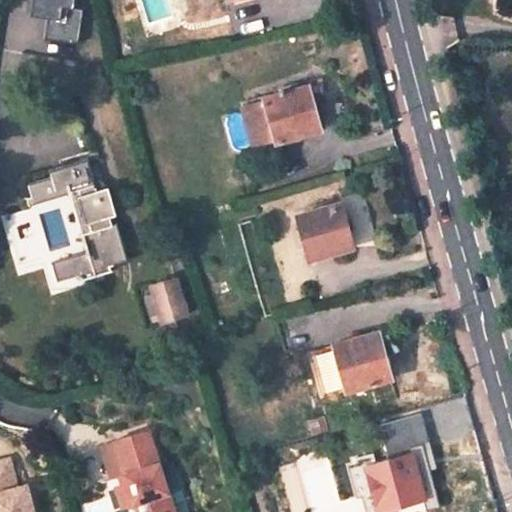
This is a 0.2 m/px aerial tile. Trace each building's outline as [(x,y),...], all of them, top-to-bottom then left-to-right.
[(78,41),(85,0),(35,0),(34,12),(49,14),(45,35),(78,41)] [(489,0),(490,17),(503,17),(502,0),(489,0)] [(310,82),(247,100),(262,151),(290,144),(287,131),(322,121),(310,82)] [(44,169),(22,174),(44,274),(67,269),(68,276),(104,267),(102,260),(121,255),(104,184),(94,187),(86,147),(43,158),(44,169)] [(342,199),(299,210),(311,253),(353,241),(342,199)] [(178,272),(152,280),(162,317),(188,309),(178,272)] [(377,327),(333,339),(345,383),(389,371),(377,327)] [(175,511),(149,424),(115,434),(126,469),(131,468),(133,475),(123,478),(130,498),(134,511),(175,511)] [(410,448),(370,459),(382,503),(421,492),(410,448)] [(0,511),(32,511),(22,477),(13,480),(5,451),(0,452),(0,511)] [(130,498),(123,478),(117,480),(123,500),(130,498)]
